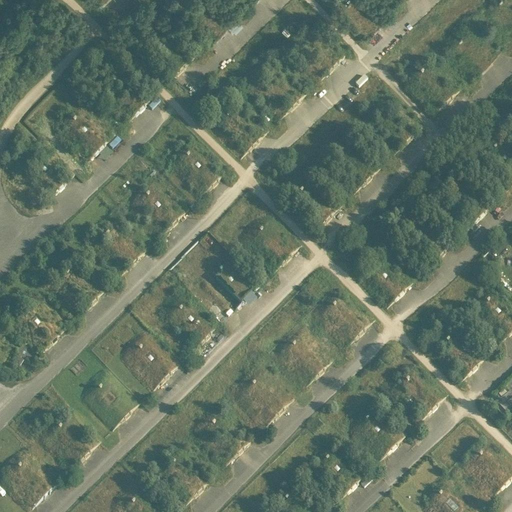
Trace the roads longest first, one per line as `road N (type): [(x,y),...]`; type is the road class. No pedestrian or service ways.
road 1 (unclassified): [(58,511),(323,253)]
road 2 (unclassified): [(0,404),(21,399),(244,178)]
road 3 (unclassified): [(323,253),(511,68)]
road 4 (unclassified): [(204,511),(392,327)]
road 5 (unclassified): [(0,141),(16,108),(98,26),(175,104)]
road 6 (unclassified): [(0,244),(45,229),(175,104)]
road 7 (unclassified): [(244,178),(367,60)]
road 8 (unclassified): [(392,327),(511,211)]
road 9 (unclassified): [(355,511),(466,403)]
road 10 (unclassified): [(271,0),(180,86)]
